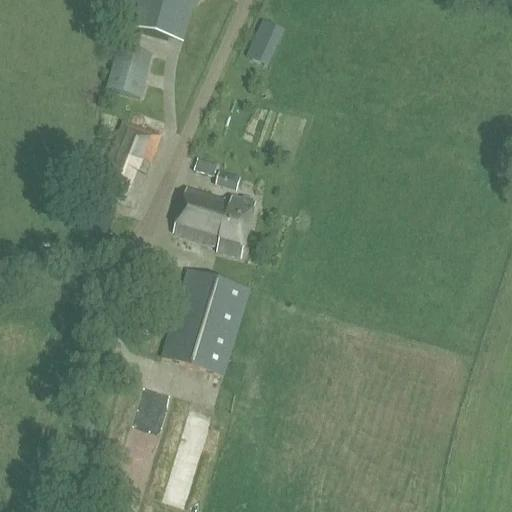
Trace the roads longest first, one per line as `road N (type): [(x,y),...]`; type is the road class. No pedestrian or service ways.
road 1 (unclassified): [(143,252),(252,0)]
road 2 (unclassified): [(78,511),(143,252)]
road 3 (unclassified): [(143,252),(0,289)]
